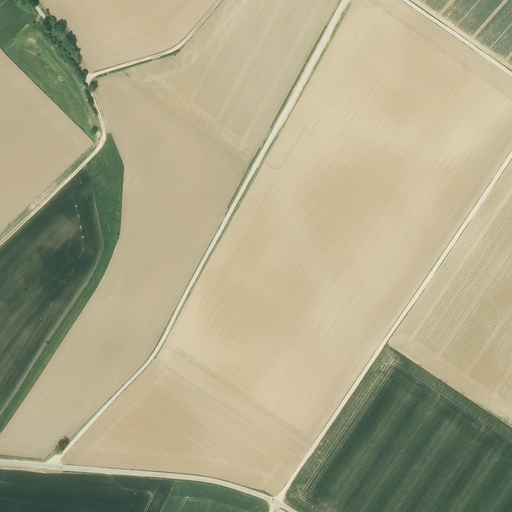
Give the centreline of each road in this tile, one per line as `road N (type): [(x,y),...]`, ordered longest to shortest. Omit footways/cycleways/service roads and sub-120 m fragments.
road 1 (track): [(47,466),(152,357),(342,0)]
road 2 (track): [(275,502),(511,151)]
road 3 (unclassified): [(290,511),(201,479),(0,462)]
road 4 (track): [(87,74),(102,143),(0,243)]
road 5 (track): [(87,74),(176,49),(219,0)]
road 6 (track): [(405,0),(511,74)]
